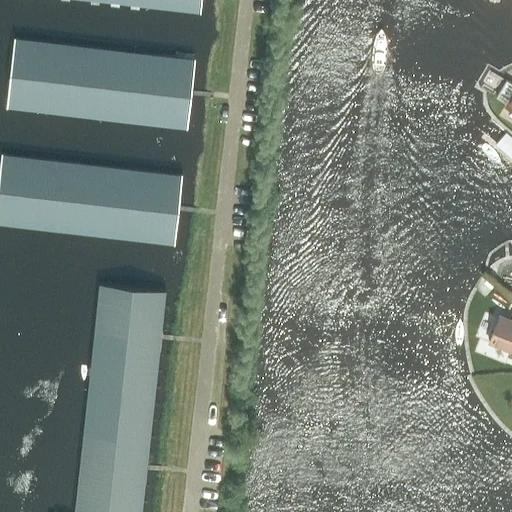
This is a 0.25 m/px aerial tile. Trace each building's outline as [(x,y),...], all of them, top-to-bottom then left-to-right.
[(108,0),(201,10),(202,0),(108,0)] [(16,37),(8,105),(188,126),(192,95),(192,91),(196,58),(16,37)] [(511,85),(505,82),(495,99),(511,108),(511,85)] [(3,153),(0,177),(0,222),(175,242),(179,210),(179,206),(183,174),(3,153)] [(141,511),(146,476),(147,462),(160,345),(161,332),(166,289),(101,282),(75,511),(141,511)] [(511,353),(511,322),(501,318),(490,345),(511,353)]
